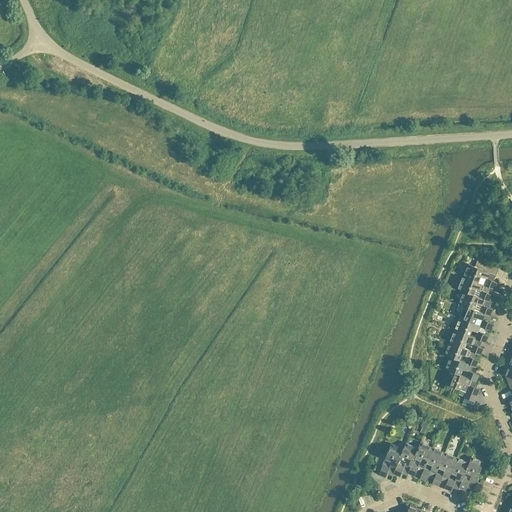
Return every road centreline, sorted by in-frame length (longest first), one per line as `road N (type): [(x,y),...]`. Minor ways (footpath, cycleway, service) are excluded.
road 1 (unclassified): [(511,134),(309,146),(244,140),(42,39)]
road 2 (residential): [(511,447),(485,380),(511,328)]
